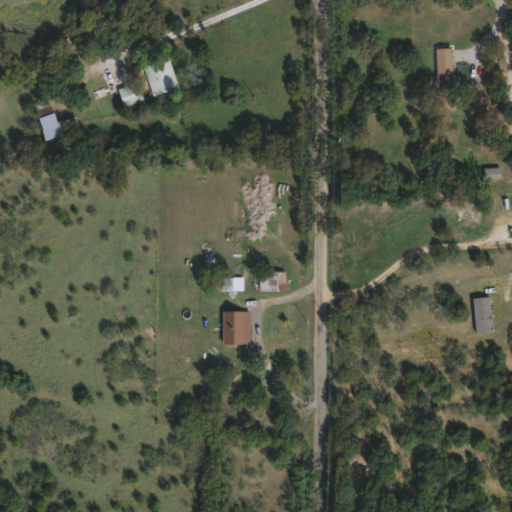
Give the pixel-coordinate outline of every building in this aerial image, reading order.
[(436,84),(436,46),(453,46),(453,84),(436,84)] [(145,62),(171,57),(177,88),(151,93),(145,62)] [(126,104),(120,89),(137,82),(143,97),(126,104)] [(59,121),(69,118),(73,128),(47,138),(35,104),(50,98),(59,121)] [(472,210),(472,226),(461,226),(461,210),(444,210),(444,199),(481,199),(481,210),(472,210)] [(286,269),(286,289),(260,289),(260,269),(286,269)] [(223,275),(238,275),(238,291),(223,291),(223,275)] [(492,329),(474,329),(474,295),(492,295),(492,329)] [(250,342),(222,342),(222,309),(250,309),(250,342)]
